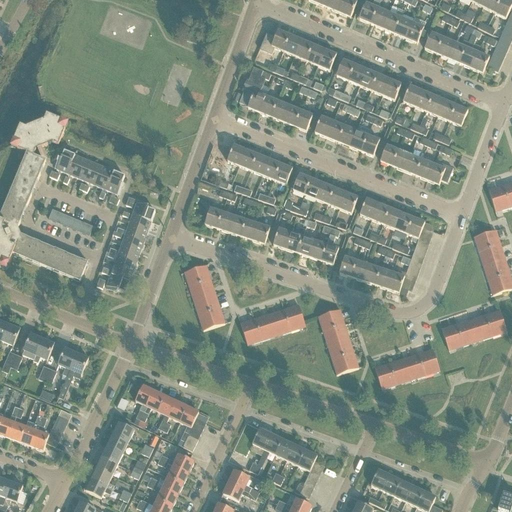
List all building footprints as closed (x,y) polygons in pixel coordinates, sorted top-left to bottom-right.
[(327,10),(331,0),(317,0),(315,5),(327,10)] [(339,15),(344,0),(331,0),(327,10),(339,15)] [(357,4),(348,0),(344,0),(339,15),(350,19),(357,4)] [(417,2),(412,0),(408,0),(407,4),(414,8),(417,2)] [(483,9),(487,0),(473,0),(472,3),(483,9)] [(494,15),(501,0),(487,0),(483,9),(494,15)] [(511,4),(503,0),(501,0),(494,15),(505,21),(511,7),(511,4)] [(359,21),(371,26),(377,10),(366,5),(359,21)] [(440,10),(448,14),(451,8),(443,5),(440,10)] [(429,16),(432,10),(425,6),(422,12),(429,16)] [(382,31),(389,15),(377,10),(371,26),(382,31)] [(382,31),(394,36),(400,20),(403,12),(398,10),(395,17),(389,15),(382,31)] [(462,22),(465,16),(458,12),(455,18),(462,22)] [(441,22),(449,26),(452,20),(444,16),(441,22)] [(473,20),(465,16),(462,22),(470,26),(473,20)] [(405,41),(412,25),(400,20),(394,36),(405,41)] [(459,24),(452,20),(449,26),(456,29),(459,24)] [(485,33),(488,27),(480,24),(477,29),(485,33)] [(424,30),(412,25),(405,41),(417,46),(424,30)] [(464,33),(471,37),(474,31),(467,27),(464,33)] [(495,31),(488,27),(485,33),(492,37),(495,31)] [(502,34),(511,38),(511,31),(505,28),(502,34)] [(482,35),(474,31),(471,37),(479,41),(482,35)] [(283,53),(290,37),(278,32),(276,39),(266,35),(260,51),(272,56),(274,50),(283,53)] [(511,42),(511,38),(502,34),(500,39),(511,44),(511,42)] [(436,56),(443,40),(431,35),(424,51),(436,56)] [(196,45),(198,40),(188,36),(186,41),(196,45)] [(283,53),(295,58),(301,42),(290,37),(283,53)] [(493,48),(496,43),(496,42),(489,39),(486,44),(493,48)] [(436,56),(448,61),(454,45),(443,40),(436,56)] [(295,58),(306,63),(313,47),(301,42),(295,58)] [(498,43),(496,49),(507,54),(509,48),(498,43)] [(459,66),(466,50),(454,45),(448,61),(459,66)] [(318,68),(324,52),(313,47),(306,63),(318,68)] [(496,49),(493,54),(505,59),(507,54),(496,49)] [(459,66),(471,70),(477,55),(466,50),(459,66)] [(324,52),(318,68),(329,73),(336,57),(324,52)] [(493,54),(491,59),(502,64),(505,59),(493,54)] [(471,70),(482,75),(489,59),(477,55),(471,70)] [(491,59),(489,64),(500,69),(502,64),(491,59)] [(348,83),(355,67),(343,62),(336,78),(348,83)] [(498,75),(500,69),(489,64),(486,70),(498,75)] [(274,74),(277,68),(269,65),(267,71),(274,74)] [(348,83),(360,88),(366,72),(355,67),(348,83)] [(285,71),(277,68),(274,74),(282,77),(285,71)] [(259,115),(266,98),(259,96),(266,80),(269,82),(271,76),(253,69),(239,104),(248,108),(248,110),(259,115)] [(360,88),(371,93),(378,77),(366,72),(360,88)] [(298,83),(300,77),(292,74),(290,80),(298,83)] [(300,77),(298,83),(305,87),(308,81),(300,77)] [(371,93),(383,98),(389,82),(378,77),(371,93)] [(276,85),(284,88),(286,82),(278,79),(276,85)] [(294,85),(286,82),(284,88),(291,91),(294,85)] [(389,82),(383,98),(394,103),(401,87),(389,82)] [(316,84),(313,90),(321,93),(323,87),(316,84)] [(299,94),(307,97),(309,91),(302,88),(299,94)] [(415,109),(421,93),(410,88),(403,104),(415,109)] [(317,95),(309,91),(307,97),(315,101),(317,95)] [(340,101),(343,95),(335,92),(333,98),(340,101)] [(415,109),(426,114),(433,98),(421,93),(415,109)] [(343,95),(340,101),(348,104),(351,98),(343,95)] [(259,115),(271,119),(278,103),(266,98),(259,115)] [(426,114),(438,119),(445,103),(433,98),(426,114)] [(337,103),(329,100),(326,106),(334,109),(337,103)] [(363,111),(366,105),(358,102),(356,108),(363,111)] [(283,124),(289,108),(278,103),(271,119),(283,124)] [(449,124),(456,108),(445,103),(438,119),(449,124)] [(366,105),(363,111),(371,114),(374,108),(366,105)] [(342,112),(350,115),(352,109),(345,106),(342,112)] [(294,129),(301,113),(300,112),(300,110),(297,108),(296,111),(289,108),(283,124),(294,129)] [(461,129),(468,113),(456,108),(449,124),(461,129)] [(360,113),(352,109),(350,115),(357,119),(360,113)] [(381,111),(379,117),(387,121),(389,115),(381,111)] [(313,117),(301,113),(294,129),(306,134),(313,117)] [(20,126),(11,148),(26,154),(33,157),(35,151),(53,143),(59,146),(65,131),(68,124),(46,114),(43,120),(26,128),(20,126)] [(365,122),(373,125),(375,119),(368,116),(365,122)] [(397,118),(395,124),(402,127),(405,122),(397,118)] [(326,140),(333,124),(321,119),(314,135),(326,140)] [(383,122),(375,119),(373,125),(380,128),(383,122)] [(338,144),(344,128),(333,124),(326,140),(338,144)] [(410,131),(418,134),(420,128),(413,125),(410,131)] [(350,149),(356,133),(344,128),(338,144),(350,149)] [(428,131),(420,128),(418,134),(426,137),(428,131)] [(404,138),(406,132),(399,129),(396,135),(404,138)] [(414,136),(406,132),(404,138),(412,142),(414,136)] [(361,154),(368,138),(356,133),(350,149),(361,154)] [(433,140),(441,144),(443,138),(436,135),(433,140)] [(368,138),(361,154),(373,158),(379,142),(368,138)] [(451,141),(443,138),(441,144),(449,147),(451,141)] [(427,148),(430,142),(422,139),(419,145),(427,148)] [(430,142),(427,148),(435,151),(437,145),(430,142)] [(239,168),(246,152),(234,147),(227,163),(239,168)] [(392,168),(398,152),(387,147),(380,163),(392,168)] [(442,154),(449,158),(450,158),(452,152),(444,148),(442,154)] [(251,173),(257,157),(246,152),(239,168),(251,173)] [(403,173),(410,157),(398,152),(392,168),(403,173)] [(65,175),(73,156),(64,153),(56,171),(65,175)] [(26,154),(0,216),(0,221),(18,229),(45,162),(33,157),(26,154)] [(228,156),(222,154),(216,168),(222,170),(228,156)] [(74,178),(81,160),(73,156),(65,175),(74,178)] [(262,178),(269,161),(257,157),(251,173),(262,178)] [(415,178),(422,162),(410,157),(403,173),(415,178)] [(82,182),(90,163),(81,160),(74,178),(82,182)] [(262,178),(274,182),(281,166),(269,161),(262,178)] [(427,182),(433,166),(422,162),(415,178),(427,182)] [(91,185),(99,167),(90,163),(82,182),(91,185)] [(427,182),(439,187),(441,181),(448,183),(453,170),(441,165),(440,169),(433,166),(427,182)] [(281,166),(274,182),(286,187),(292,171),(281,166)] [(100,189),(107,171),(99,167),(91,185),(100,189)] [(108,193),(116,174),(107,171),(100,189),(108,193)] [(116,174),(108,193),(117,196),(125,178),(116,174)] [(305,197),(311,181),(299,176),(293,192),(305,197)] [(229,184),(221,181),(218,188),(226,191),(229,184)] [(305,197),(316,202),(323,186),(311,181),(305,197)] [(511,184),(503,187),(510,209),(511,208),(511,184)] [(328,206),(334,190),(323,186),(316,202),(328,206)] [(242,196),(244,190),(236,187),(234,193),(242,196)] [(510,209),(503,187),(488,192),(495,214),(510,209)] [(252,192),(244,190),(242,196),(250,199),(252,192)] [(339,211),(346,195),(334,190),(328,206),(339,211)] [(229,194),(221,192),(219,198),(227,201),(229,194)] [(237,197),(229,194),(227,201),(235,203),(237,197)] [(258,201),(265,204),(268,198),(260,195),(258,201)] [(358,200),(346,195),(339,211),(351,216),(358,200)] [(275,201),(268,198),(265,204),(273,207),(275,201)] [(242,206),(250,209),(253,202),(245,200),(242,206)] [(371,222),(378,206),(366,201),(360,217),(371,222)] [(253,202),(250,209),(258,211),(261,205),(253,202)] [(136,206),(133,214),(152,221),(155,213),(136,206)] [(290,212),(298,215),(300,209),(292,206),(290,212)] [(371,222),(383,226),(390,210),(378,206),(371,222)] [(276,211),(268,208),(266,214),(274,217),(276,211)] [(308,212),(300,209),(298,215),(306,218),(308,212)] [(205,227),(217,231),(222,214),(210,210),(205,227)] [(395,231),(401,215),(390,210),(383,226),(395,231)] [(149,229),(152,221),(133,214),(130,222),(149,229)] [(229,235),(234,218),(222,214),(217,231),(229,235)] [(293,217),(285,214),(282,220),(290,223),(293,217)] [(321,223),(323,217),(316,214),(313,221),(321,223)] [(406,236),(413,220),(401,215),(395,231),(406,236)] [(323,217),(321,223),(329,226),(331,220),(323,217)] [(229,235),(241,239),(246,222),(234,218),(229,235)] [(418,241),(420,235),(422,230),(425,225),(413,220),(406,236),(418,241)] [(0,268),(6,271),(13,255),(21,236),(18,229),(0,221),(0,268)] [(146,237),(149,229),(130,222),(127,230),(146,237)] [(241,239),(253,243),(258,226),(246,222),(241,239)] [(308,222),(306,228),(314,231),(316,225),(308,222)] [(339,223),(337,229),(345,231),(347,225),(339,223)] [(270,230),(258,226),(253,243),(265,246),(270,230)] [(322,233),(330,236),(332,230),(324,227),(322,233)] [(352,234),(360,238),(363,232),(355,228),(352,234)] [(143,245),(146,237),(127,230),(124,239),(143,245)] [(340,233),(332,230),(330,236),(338,239),(340,233)] [(422,230),(420,235),(431,240),(434,234),(422,230)] [(285,251),(291,235),(279,231),(273,247),(285,251)] [(479,254),(500,247),(496,232),(474,239),(479,254)] [(285,251),(297,255),(303,239),(291,235),(285,251)] [(368,241),(376,244),(378,238),(371,235),(368,241)] [(418,241),(429,245),(431,240),(420,235),(418,241)] [(21,236),(13,255),(79,283),(87,264),(21,236)] [(386,241),(378,238),(376,244),(384,247),(386,241)] [(140,254),(143,245),(124,239),(121,247),(140,254)] [(309,259),(315,243),(303,239),(297,255),(309,259)] [(354,245),(361,248),(364,242),(356,239),(354,245)] [(416,247),(427,251),(429,245),(418,241),(416,247)] [(364,242),(361,248),(369,251),(372,245),(364,242)] [(309,259),(321,263),(326,247),(315,243),(309,259)] [(399,254),(401,248),(394,244),(391,250),(399,254)] [(137,262),(140,254),(121,247),(118,255),(137,262)] [(326,247),(321,263),(333,267),(339,251),(326,247)] [(416,247),(414,253),(425,257),(427,251),(416,247)] [(484,268),(505,261),(500,247),(479,254),(484,268)] [(385,258),(387,252),(379,248),(377,254),(385,258)] [(401,248),(399,254),(407,257),(409,251),(401,248)] [(395,255),(387,252),(385,258),(392,261),(395,255)] [(425,257),(414,253),(412,259),(423,263),(425,257)] [(134,270),(137,262),(118,255),(115,263),(134,270)] [(411,261),(403,258),(400,264),(408,267),(411,261)] [(351,279),(356,263),(345,259),(339,275),(351,279)] [(409,267),(420,271),(422,265),(411,261),(409,267)] [(488,283),(510,276),(505,261),(484,268),(488,283)] [(131,278),(134,270),(115,263),(112,271),(131,278)] [(351,279),(363,283),(368,267),(356,263),(351,279)] [(189,289),(211,282),(206,267),(185,274),(189,289)] [(363,283),(375,287),(380,271),(368,267),(363,283)] [(407,273),(418,277),(420,271),(409,267),(407,273)] [(128,286),(131,278),(112,271),(110,280),(128,286)] [(375,287),(387,291),(392,275),(380,271),(375,287)] [(405,278),(416,282),(418,277),(407,273),(405,278)] [(401,290),(403,284),(404,279),(392,275),(387,291),(399,295),(401,290)] [(511,283),(510,276),(488,283),(493,297),(511,291),(511,283)] [(403,284),(414,288),(416,282),(405,278),(404,279),(403,284)] [(126,295),(128,286),(110,280),(107,288),(126,295)] [(215,296),(211,282),(189,289),(194,303),(215,296)] [(412,294),(414,288),(403,284),(401,290),(412,294)] [(215,296),(194,303),(199,318),(220,311),(215,296)] [(298,307),(284,311),(291,333),(305,328),(298,307)] [(225,325),(220,311),(199,318),(203,332),(225,325)] [(284,311),(269,316),(276,338),(291,333),(284,311)] [(323,333),(344,326),(340,311),(318,319),(323,333)] [(485,317),(492,338),(507,334),(500,312),(485,317)] [(269,316),(255,321),(262,342),(276,338),(269,316)] [(471,321),(478,343),(492,338),(485,317),(471,321)] [(247,347),(262,342),(255,321),(240,325),(247,347)] [(456,326),(463,348),(478,343),(471,321),(456,326)] [(0,343),(1,344),(8,326),(0,322),(0,343)] [(20,331),(8,326),(1,344),(12,349),(20,331)] [(344,326),(323,333),(328,348),(349,341),(344,326)] [(463,348),(456,326),(442,331),(449,352),(463,348)] [(33,363),(43,341),(31,336),(22,357),(33,362),(33,363)] [(54,345),(43,341),(33,363),(38,365),(40,360),(47,363),(54,345)] [(349,341),(328,348),(332,362),(354,355),(349,341)] [(70,373),(77,355),(65,350),(58,368),(65,370),(62,376),(67,378),(70,373)] [(418,356),(425,377),(440,373),(433,351),(418,356)] [(8,375),(10,369),(16,356),(9,353),(1,372),(8,375)] [(88,360),(77,355),(70,373),(81,377),(88,360)] [(354,355),(332,362),(337,377),(358,370),(354,355)] [(22,359),(16,356),(10,369),(17,372),(22,359)] [(404,361),(411,382),(425,377),(418,356),(404,361)] [(389,365),(396,387),(411,382),(404,361),(389,365)] [(396,387),(389,365),(375,370),(382,391),(396,387)] [(45,384),(50,371),(44,368),(38,381),(45,384)] [(57,373),(50,371),(45,384),(51,386),(57,373)] [(135,403),(147,409),(154,393),(143,388),(135,403)] [(151,411),(158,414),(165,399),(154,393),(147,409),(144,414),(149,416),(151,411)] [(166,425),(169,419),(176,404),(165,399),(158,414),(164,417),(158,430),(163,432),(166,425)] [(169,419),(180,425),(187,409),(176,404),(169,419)] [(187,428),(178,446),(183,448),(185,443),(188,437),(191,431),(193,426),(196,420),(199,415),(187,409),(180,425),(187,428)] [(58,417),(69,422),(71,417),(61,412),(58,417)] [(140,422),(144,414),(140,412),(136,420),(140,422)] [(144,414),(140,422),(143,424),(145,424),(149,416),(144,414)] [(66,428),(69,422),(58,417),(56,423),(66,428)] [(0,427),(0,437),(8,440),(14,424),(3,420),(0,427)] [(196,420),(193,426),(203,431),(206,425),(196,420)] [(64,433),(66,428),(56,423),(53,428),(64,433)] [(20,445),(26,428),(14,424),(8,440),(20,445)] [(113,436),(129,444),(134,432),(119,425),(113,436)] [(193,426),(191,431),(201,436),(203,431),(193,426)] [(32,449),(38,433),(26,428),(20,445),(32,449)] [(61,438),(64,433),(53,428),(51,433),(61,438)] [(191,431),(188,437),(198,442),(201,436),(191,431)] [(264,452),(271,436),(260,431),(252,447),(264,452)] [(46,445),(49,437),(38,433),(32,449),(43,453),(46,445)] [(58,444),(61,438),(51,433),(49,437),(48,439),(58,444)] [(107,448),(123,455),(129,444),(113,436),(107,448)] [(275,457),(283,442),(271,436),(264,452),(275,457)] [(198,442),(188,437),(185,443),(195,448),(198,442)] [(56,449),(58,444),(48,439),(46,445),(56,449)] [(153,439),(149,448),(153,450),(158,441),(153,439)] [(157,449),(168,455),(172,447),(162,441),(157,449)] [(287,463),(294,447),(283,442),(275,457),(287,463)] [(192,453),(195,448),(185,443),(183,448),(192,453)] [(143,450),(151,454),(153,450),(149,448),(145,446),(143,450)] [(298,468),(306,453),(294,447),(287,463),(298,468)] [(102,459),(118,466),(121,468),(123,464),(120,462),(123,455),(107,448),(102,459)] [(149,459),(151,454),(143,450),(141,455),(149,459)] [(310,474),(312,469),(315,464),(317,458),(306,453),(298,468),(310,474)] [(168,465),(173,468),(188,475),(194,464),(178,457),(175,464),(162,457),(160,461),(168,465)] [(102,459),(97,470),(112,478),(118,466),(102,459)] [(168,465),(160,461),(158,466),(166,470),(168,465)] [(253,475),(257,466),(253,464),(249,472),(253,475)] [(315,464),(312,469),(322,474),(324,468),(315,464)] [(261,468),(257,466),(253,475),(258,477),(261,468)] [(188,475),(173,468),(168,479),(183,486),(188,475)] [(91,482),(112,492),(114,487),(109,485),(112,478),(97,470),(94,469),(91,476),(93,477),(91,482)] [(132,473),(140,477),(142,473),(134,469),(132,473)] [(310,474),(309,474),(319,479),(322,474),(312,469),(310,474)] [(382,494),(389,478),(378,472),(371,488),(382,494)] [(138,481),(140,477),(132,473),(130,477),(138,481)] [(228,485),(244,492),(257,498),(259,494),(251,490),(252,489),(246,487),(249,480),(234,473),(228,485)] [(309,474),(307,480),(316,484),(319,479),(309,474)] [(272,483),(276,485),(280,477),(275,475),(272,483)] [(280,477),(276,485),(280,487),(284,479),(280,477)] [(382,494),(393,499),(401,483),(389,478),(382,494)] [(0,511),(11,484),(0,479),(0,511)] [(151,479),(149,484),(157,487),(159,483),(151,479)] [(183,486),(168,479),(162,490),(178,497),(183,486)] [(304,485),(314,490),(316,484),(307,480),(304,485)] [(110,496),(112,492),(91,482),(89,486),(87,485),(83,492),(86,493),(85,493),(101,501),(104,494),(110,496)] [(405,504),(412,488),(401,483),(393,499),(405,504)] [(0,511),(6,511),(8,508),(9,508),(11,502),(17,504),(23,488),(11,484),(0,511)] [(157,487),(149,484),(147,488),(155,492),(157,487)] [(257,498),(244,492),(228,485),(223,496),(238,503),(242,496),(247,499),(255,503),(257,498)] [(303,488),(302,491),(311,495),(314,490),(304,485),(303,488)] [(294,494),(299,496),(302,491),(303,488),(298,486),(294,494)] [(416,510),(424,494),(412,488),(405,504),(416,510)] [(178,497),(162,490),(157,501),(172,509),(178,497)] [(121,496),(129,500),(131,495),(123,491),(121,496)] [(299,496),(309,501),(311,495),(302,491),(299,496)] [(429,511),(432,507),(436,499),(424,494),(416,510),(421,511),(429,511)] [(127,504),(129,500),(121,496),(119,500),(127,504)] [(497,511),(510,511),(511,509),(511,498),(503,496),(497,511)] [(376,507),(378,503),(370,499),(368,503),(376,507)] [(140,501),(138,506),(147,509),(149,505),(140,501)] [(170,511),(172,509),(157,501),(151,511),(170,511)] [(287,506),(285,510),(289,511),(309,511),(311,509),(296,501),(293,508),(287,506)] [(123,511),(126,506),(119,502),(115,510),(118,511),(123,511)] [(279,502),(277,506),(285,510),(287,506),(279,502)] [(378,503),(376,507),(384,511),(386,506),(378,503)]
